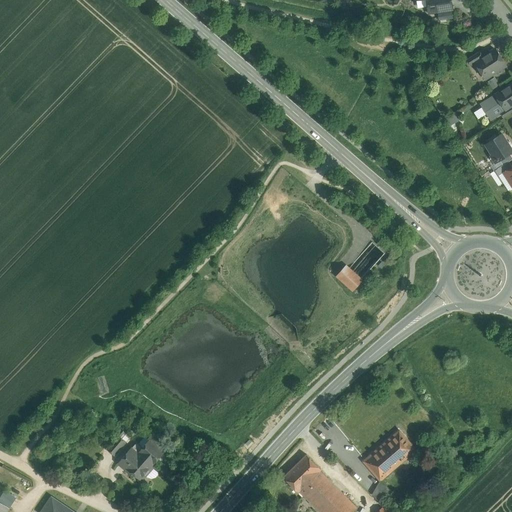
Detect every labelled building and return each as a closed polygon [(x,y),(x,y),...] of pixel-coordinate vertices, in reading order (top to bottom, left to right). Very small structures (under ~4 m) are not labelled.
[(426,0),(429,12),(452,8),(450,0),(426,0)] [(483,57),(475,62),(485,78),(506,65),(495,49),(483,57)] [(479,51),(466,59),(470,66),(475,62),(483,57),(479,51)] [(511,83),(496,94),(497,96),(491,98),(500,112),(505,109),(506,109),(511,105),(511,83)] [(511,105),(506,109),(505,109),(500,112),(504,118),(511,112),(511,105)] [(511,149),(502,134),(485,144),(492,154),(491,155),(496,162),(500,160),(510,153),(511,151),(511,149)] [(511,156),(510,153),(500,160),(503,165),(511,159),(511,156)] [(511,166),(503,172),(511,185),(511,166)] [(346,266),(338,275),(353,289),(362,279),(346,266)] [(399,430),(363,461),(374,474),(388,461),(391,465),(414,447),(399,430)] [(119,436),(108,449),(115,455),(126,442),(119,436)] [(150,440),(145,436),(139,443),(137,442),(132,448),(138,453),(139,452),(153,464),(164,451),(150,439),(150,440)] [(138,453),(132,448),(119,463),(126,469),(128,467),(140,478),(146,471),(149,471),(153,467),(153,464),(139,452),(138,453)] [(307,454),(284,477),(298,492),(300,490),(304,495),(324,475),(320,470),(321,469),(307,454)] [(388,461),(374,474),(380,480),(393,468),(391,465),(388,461)] [(100,477),(87,468),(79,480),(92,489),(100,477)] [(351,511),(356,507),(324,475),(304,495),(321,511),(351,511)] [(388,488),(381,482),(371,493),(378,499),(388,488)] [(124,493),(118,500),(125,504),(130,498),(124,493)] [(73,511),(52,497),(41,511),(73,511)] [(0,511),(6,511),(10,508),(0,501),(0,511)]
